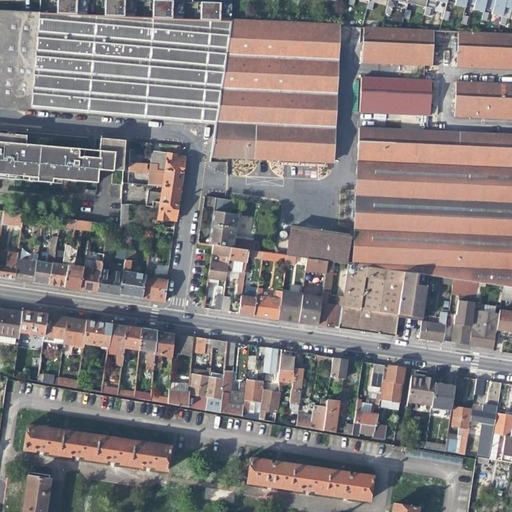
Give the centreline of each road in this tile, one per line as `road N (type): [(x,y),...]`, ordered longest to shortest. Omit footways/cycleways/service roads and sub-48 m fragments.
road 1 (residential): [(0,116),(188,133),(197,150),(173,317)]
road 2 (primary): [(173,317),(511,367)]
road 3 (primary): [(0,292),(173,317)]
